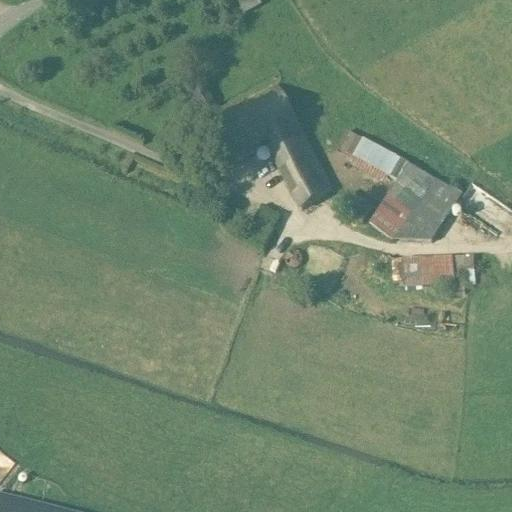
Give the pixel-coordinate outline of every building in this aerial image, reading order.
[(241,14),(258,8),(255,0),(243,0),(237,2),(241,14)] [(201,82),(185,91),(199,118),(216,109),(201,82)] [(251,150),(263,143),(301,212),(332,192),(276,87),(196,130),(219,173),(253,154),(251,150)] [(347,133),(337,151),(353,160),(349,168),(384,186),(388,181),(395,186),(368,227),(391,242),(433,244),(463,198),(347,133)] [(339,211),(360,226),(372,208),(351,193),(339,211)] [(263,210),(247,244),(262,251),(279,218),(263,210)] [(473,259),(392,263),(393,289),(405,288),(405,291),(446,289),(446,298),(464,298),(464,289),(474,288),(473,259)] [(396,298),(396,306),(420,304),(420,297),(396,298)] [(57,511),(0,497),(0,511),(57,511)]
